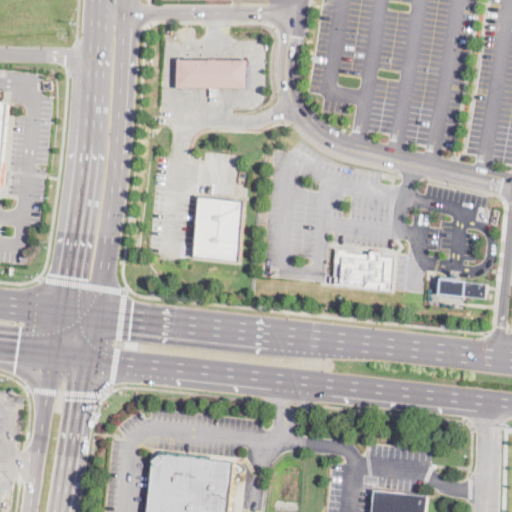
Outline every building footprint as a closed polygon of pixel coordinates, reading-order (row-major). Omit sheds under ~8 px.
[(249,88),(178,88),(178,59),(249,58),(249,88)] [(4,185),(0,188),(0,98),(11,100),(4,185)] [(248,201),(242,262),(197,257),(203,197),(248,201)] [(384,255),(396,257),(393,284),(343,279),(344,275),(336,275),(339,248),(354,250),(354,252),(373,254),(373,250),(384,251),(384,255)] [(490,284),(489,298),(468,296),(467,297),(442,294),(444,278),(469,280),(469,282),(490,284)] [(149,511),(155,461),(164,453),(236,461),(231,511),(149,511)] [(375,488),(372,511),(426,511),(428,493),(375,488)]
